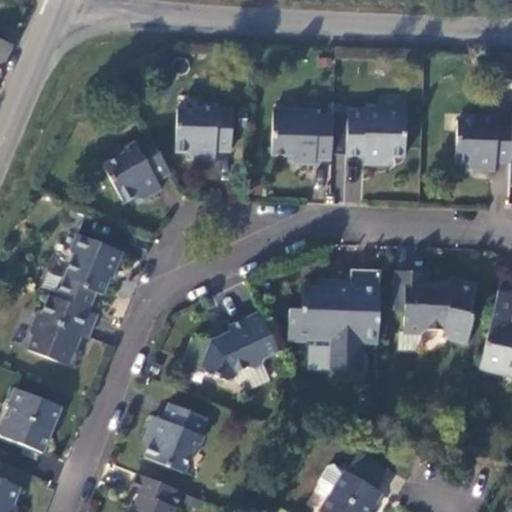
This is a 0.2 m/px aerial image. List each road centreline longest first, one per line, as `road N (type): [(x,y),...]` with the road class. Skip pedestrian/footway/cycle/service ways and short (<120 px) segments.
road 1 (residential): [(64,511),(159,285),(265,236),(325,222),(488,227),(511,238)]
road 2 (tertiary): [(511,31),(118,14),(80,0)]
road 3 (secondary): [(61,0),(0,145)]
